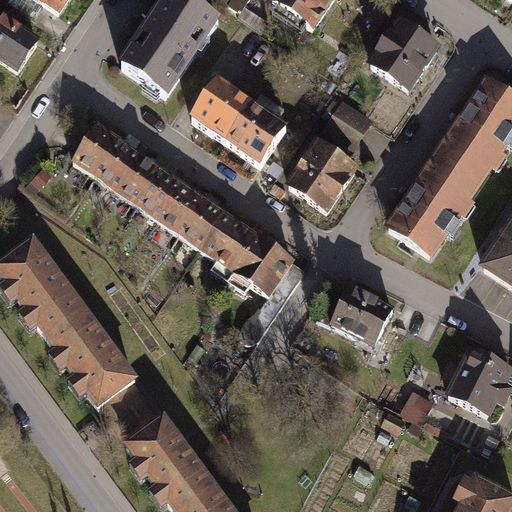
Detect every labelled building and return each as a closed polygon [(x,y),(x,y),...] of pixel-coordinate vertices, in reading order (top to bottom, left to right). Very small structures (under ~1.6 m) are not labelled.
[(25,0),(55,20),(69,0),(25,0)] [(219,30),(174,0),(172,0),(119,78),(166,109),(219,30)] [(217,0),(236,14),(242,5),(245,0),(217,0)] [(285,0),(276,16),(314,40),(340,0),(285,0)] [(242,5),(236,14),(252,24),(258,15),(242,5)] [(0,66),(16,77),(37,44),(0,19),(0,66)] [(370,77),(409,101),(439,54),(401,29),(370,77)] [(480,189),(511,141),(511,103),(489,88),(439,162),(480,189)] [(193,125),(229,149),(252,116),(216,91),(193,125)] [(368,129),(343,113),(331,133),(355,149),(368,129)] [(229,149),(265,174),(288,141),(252,116),(229,149)] [(72,167),(96,183),(120,148),(96,132),(72,167)] [(96,183),(117,197),(141,162),(120,148),(96,183)] [(289,192),(328,218),(357,174),(319,148),(289,192)] [(117,197),(138,211),(162,177),(141,162),(117,197)] [(431,262),(480,189),(439,162),(391,235),(431,262)] [(138,211),(159,225),(183,191),(162,177),(138,211)] [(159,225),(179,240),(203,205),(183,191),(159,225)] [(179,240),(201,254),(225,219),(203,205),(179,240)] [(225,219),(201,254),(217,266),(212,273),(229,284),(258,242),(225,219)] [(511,234),(485,274),(511,292),(511,234)] [(285,279),(294,266),(258,242),(229,284),(246,297),(252,289),(270,302),(259,317),(260,321),(265,330),(265,337),(298,287),(285,279)] [(29,247),(0,268),(0,289),(42,345),(80,316),(29,247)] [(350,292),(332,329),(376,350),(394,314),(350,292)] [(80,316),(42,345),(93,413),(132,385),(80,316)] [(474,354),(450,402),(488,421),(497,404),(504,407),(511,392),(511,388),(505,385),(511,373),(474,354)] [(437,419),(443,407),(435,403),(428,415),(437,419)] [(418,419),(404,411),(400,418),(414,426),(418,419)] [(159,426),(120,455),(163,511),(190,511),(212,496),(159,426)] [(511,511),(511,505),(472,485),(457,511),(511,511)] [(223,511),(212,496),(190,511),(223,511)]
